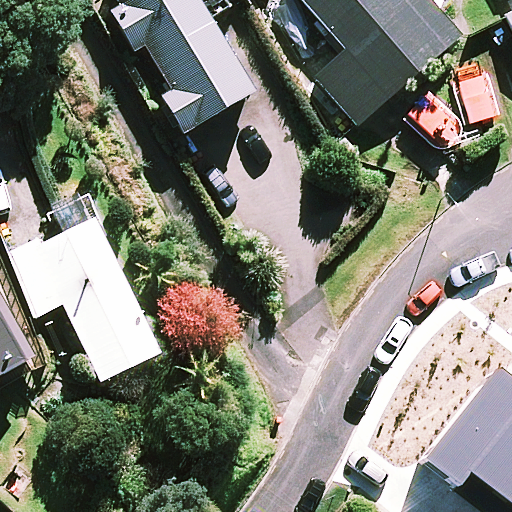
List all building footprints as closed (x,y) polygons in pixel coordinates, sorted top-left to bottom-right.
[(186,138),(255,98),(210,19),(244,0),(134,0),(113,12),(138,55),(148,49),(171,89),(162,94),(186,138)] [(317,80),(392,167),(420,143),(387,103),(461,40),(426,0),(272,0),(259,12),(317,80)] [(161,358),(96,222),(11,263),(38,319),(66,306),(103,385),(161,358)] [(0,381),(36,363),(0,298),(0,297),(0,381)] [(412,511),(398,500),(387,511),(412,511)]
